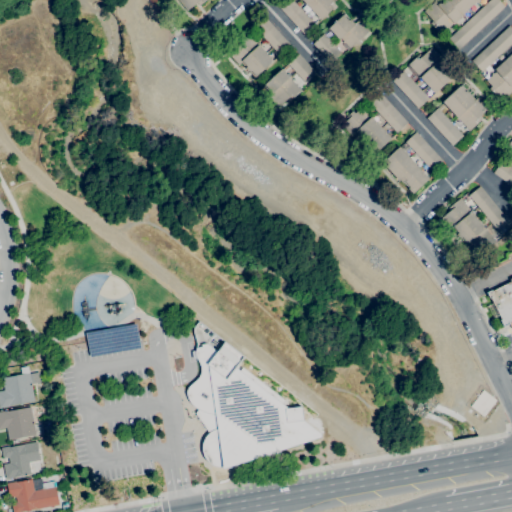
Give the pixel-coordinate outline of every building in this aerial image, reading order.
[(187,11),(177,0),(206,0),(199,6),(197,3),(187,11)] [(304,35),(277,5),(282,0),(290,0),(314,25),(304,35)] [(320,20),(301,0),(333,0),(334,1),(332,2),(337,7),(333,10),(332,9),(320,20)] [(443,33),(439,28),(436,30),(430,23),(432,21),(423,12),(435,1),(438,4),(439,3),(441,4),(445,0),(478,0),(479,1),(476,3),(475,3),(462,15),(463,16),(454,24),(453,23),(443,33)] [(458,50),(448,39),(489,0),(497,0),(504,7),(458,50)] [(350,48),(340,38),(339,40),(328,28),(343,15),(344,14),(349,20),(350,19),(354,24),(358,20),(369,31),(362,37),(364,40),(358,46),(355,43),(350,48)] [(278,55),(253,27),(264,17),(289,45),(278,55)] [(511,42),(481,72),(471,61),(509,25),(511,28),(511,42)] [(254,78),(241,63),(238,65),(228,54),(238,44),(236,42),(247,32),(273,61),(256,77),(254,78)] [(330,63),(312,44),(323,34),(341,53),(330,63)] [(434,94),(418,76),(416,78),(408,69),(410,67),(408,65),(419,54),(421,57),(431,48),(441,59),(439,61),(453,76),(434,94)] [(511,91),(503,100),(498,94),(495,96),(489,89),(491,86),(486,81),(491,75),(490,74),(492,73),(493,74),(496,71),(494,70),(511,53),(511,85),(511,86),(511,91)] [(305,84),(287,64),(298,54),(316,74),(305,84)] [(278,108),(267,96),(270,94),(268,92),(270,91),(264,85),(281,69),(288,77),(289,76),(291,78),(290,79),(301,91),(289,101),(287,99),(278,108)] [(417,109),(392,81),(403,71),(428,99),(417,109)] [(469,131),(442,102),(461,85),(475,100),(477,98),(488,109),(478,118),(480,120),(469,131)] [(396,133),(370,104),(381,94),(407,123),(396,133)] [(375,154),(370,148),(372,147),(361,136),(360,137),(356,133),(351,137),(341,125),(348,119),(346,117),(352,111),(354,114),(360,108),(365,114),(366,113),(368,115),(367,115),(370,118),(371,117),(391,139),(375,154)] [(452,146),(426,118),(437,108),(463,136),(452,146)] [(431,171),(405,142),(415,132),(442,161),(431,171)] [(413,194),(408,189),(408,188),(403,183),(402,183),(400,181),(399,182),(385,167),(387,165),(382,160),(386,157),(387,158),(399,147),(429,179),(413,194)] [(511,186),(493,173),(502,161),(511,168),(511,186)] [(500,235),(468,196),(480,186),(511,226),(500,235)] [(473,261),(462,246),(464,244),(452,229),(449,231),(440,219),(450,211),(448,208),(460,198),(471,212),(483,227),(484,226),(487,229),(486,230),(496,242),(473,261)] [(511,330),(509,324),(504,327),(501,320),(490,298),(490,299),(487,293),(491,291),(492,291),(511,282),(510,280),(511,278),(511,330)] [(84,333),(88,357),(139,347),(134,324),(84,333)] [(196,348),(201,347),(201,345),(206,344),(217,352),(224,343),(243,357),(235,367),(240,371),(242,368),(285,401),(282,404),(287,408),(303,406),(304,420),(303,420),(321,434),(321,437),(279,451),(280,454),(269,458),(268,455),(230,467),(230,468),(229,468),(228,468),(227,469),(226,469),(225,469),(224,469),(223,469),(222,469),(221,469),(220,469),(219,469),(218,468),(217,468),(216,468),(215,468),(214,467),(213,467),(213,466),(212,466),(211,465),(210,465),(209,464),(208,463),(207,462),(207,461),(206,461),(206,460),(205,459),(205,458),(204,458),(204,457),(203,456),(203,455),(203,454),(203,453),(202,452),(202,451),(202,450),(202,449),(202,448),(202,447),(202,446),(202,445),(203,444),(203,443),(203,442),(203,441),(204,440),(204,439),(205,438),(205,437),(206,436),(207,435),(207,434),(208,434),(209,433),(195,413),(198,409),(197,409),(196,408),(195,408),(194,407),(194,406),(193,406),(192,405),(191,404),(191,403),(190,403),(189,402),(189,401),(189,400),(188,399),(187,398),(187,397),(187,396),(187,395),(186,394),(186,393),(186,392),(186,391),(187,390),(187,389),(187,388),(188,387),(189,386),(189,385),(190,384),(191,384),(191,383),(192,383),(193,382),(194,382),(194,381),(195,381),(196,380),(196,379),(197,379),(198,378),(198,377),(199,376),(199,375),(200,374),(200,373),(200,372),(200,371),(200,370),(200,369),(200,368),(200,367),(200,366),(200,365),(199,364),(199,363),(199,362),(198,361),(197,360),(197,359),(196,358),(196,357),(196,356),(195,355),(195,354),(195,353),(195,352),(195,351),(196,350),(196,349),(196,348)] [(0,407),(0,391),(4,391),(1,378),(21,375),(20,368),(28,367),(34,401),(9,406),(9,407),(0,407)] [(8,440),(6,428),(0,428),(0,412),(5,411),(5,412),(30,407),(33,425),(41,423),(43,433),(35,434),(35,435),(8,440)] [(6,479),(3,464),(9,463),(8,458),(3,459),(1,448),(8,447),(36,442),(41,472),(15,477),(6,479)] [(12,511),(11,503),(16,502),(15,497),(9,498),(6,483),(15,482),(32,479),(32,480),(41,479),(42,484),(52,483),(53,487),(56,487),(59,505),(21,511),(12,511)]
